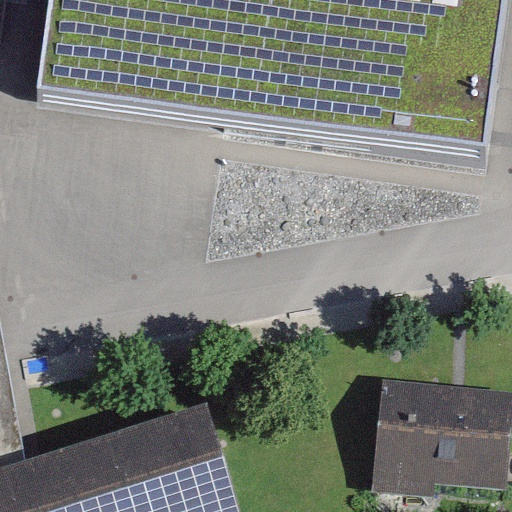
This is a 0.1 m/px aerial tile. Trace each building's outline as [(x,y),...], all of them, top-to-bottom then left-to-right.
[(507,0),(70,0),(57,106),(486,161),(507,0)] [(0,237),(0,379),(8,378),(25,378),(0,237)] [(8,378),(0,379),(0,474),(25,467),(8,378)] [(511,398),(395,387),(385,498),(511,510),(511,398)] [(0,474),(0,511),(235,511),(205,412),(25,467),(0,474)]
